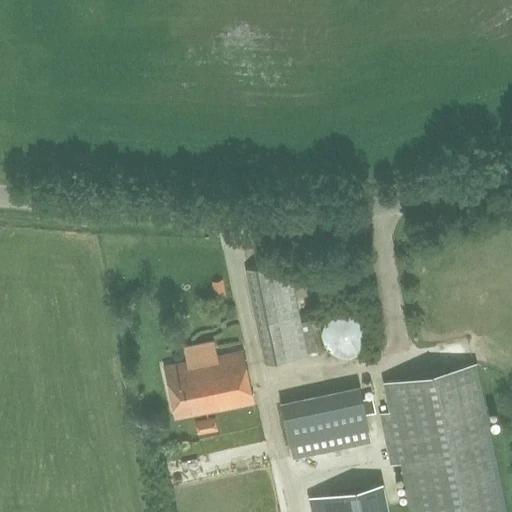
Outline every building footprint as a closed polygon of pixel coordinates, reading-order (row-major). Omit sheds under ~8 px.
[(358,199),(361,210),(394,198),(390,187),(358,199)] [(245,268),(264,363),(305,354),(286,260),(245,268)] [(219,266),(209,269),(215,286),(225,283),(219,266)] [(225,297),(223,285),(212,288),(215,299),(225,297)] [(368,324),(364,317),(358,312),(351,309),(343,308),(335,310),(329,314),(324,320),(321,327),(321,335),(323,343),(328,349),(334,354),(342,356),(350,356),(357,353),(363,347),(367,340),(369,332),(368,324)] [(242,349),(163,365),(173,416),(252,400),(242,349)] [(391,460),(403,458),(415,511),(504,511),(471,358),(385,378),(392,407),(380,410),(391,460)] [(282,445),(361,429),(351,376),(273,392),(275,403),(274,403),(282,445)] [(215,418),(193,421),(196,435),(217,431),(215,418)] [(227,436),(231,458),(268,452),(264,430),(227,436)] [(319,439),(321,467),(345,465),(343,437),(319,439)] [(368,511),(363,488),(311,498),(313,511),(368,511)] [(243,511),(238,490),(176,507),(177,511),(243,511)]
